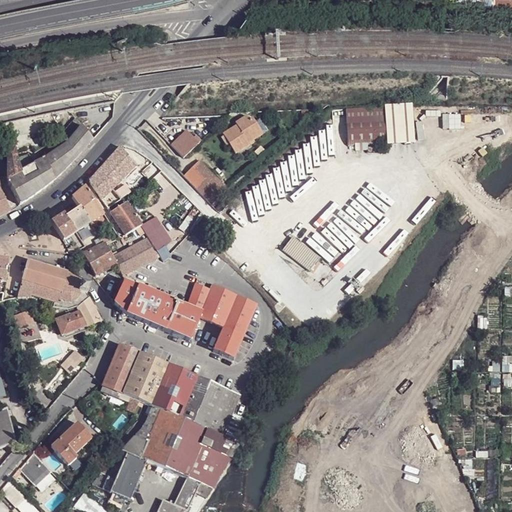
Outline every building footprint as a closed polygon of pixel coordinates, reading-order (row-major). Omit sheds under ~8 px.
[(511,0),(456,0),(453,2),(494,7),(511,8),(511,0)] [(387,143),(387,147),(412,146),(411,105),(385,106),(387,143)] [(385,106),(346,108),(348,145),(387,143),(385,106)] [(228,145),(234,155),(249,146),(248,143),(261,135),(251,117),(247,119),(245,116),(233,123),(234,125),(221,134),(223,136),(228,145)] [(83,128),(76,119),(65,131),(72,140),(83,128)] [(92,141),(83,128),(72,140),(69,144),(66,141),(62,144),(64,147),(44,160),(33,166),(28,154),(15,159),(14,151),(8,152),(6,152),(7,176),(7,182),(20,205),(31,198),(39,193),(50,184),(61,174),(65,170),(74,161),(92,141)] [(197,145),(184,131),(169,145),(168,146),(181,159),(197,145)] [(494,143),(499,137),(497,135),(491,141),(494,143)] [(89,182),(101,201),(120,183),(136,167),(120,148),(115,154),(112,156),(97,173),(94,177),(89,182)] [(227,190),(199,162),(192,169),(184,178),(211,206),(227,190)] [(104,215),(85,186),(73,197),(80,209),(90,224),(104,215)] [(0,216),(4,215),(11,211),(0,189),(0,188),(0,216)] [(127,196),(124,190),(119,194),(122,199),(123,199),(127,196)] [(141,226),(126,204),(110,213),(124,236),(125,236),(135,230),(140,227),(141,226)] [(90,224),(80,209),(64,216),(76,233),(90,224)] [(139,219),(157,250),(171,242),(153,211),(139,219)] [(64,216),(51,223),(62,241),(76,233),(64,216)] [(140,227),(135,230),(139,237),(144,234),(140,227)] [(284,251),(311,272),(309,275),(321,284),(333,269),(320,260),(321,259),(294,238),(284,251)] [(92,243),(96,248),(103,245),(100,239),(92,243)] [(154,253),(147,240),(112,258),(116,265),(122,277),(157,257),(154,253)] [(95,276),(116,265),(112,258),(104,244),(103,245),(96,248),(88,252),(82,254),(95,276)] [(167,257),(161,249),(156,252),(159,256),(160,258),(162,262),(168,258),(167,257)] [(0,281),(5,283),(8,260),(0,258),(0,281)] [(68,274),(27,262),(17,299),(30,299),(30,297),(53,304),(58,305),(59,303),(59,301),(70,305),(70,304),(76,300),(80,295),(80,293),(87,295),(88,292),(89,287),(82,285),(83,283),(73,279),(68,274)] [(124,281),(114,303),(126,314),(127,315),(166,332),(190,342),(195,330),(199,322),(201,318),(223,328),(213,352),(233,360),(243,337),(256,306),(259,300),(245,294),(242,300),(236,297),(211,286),(209,291),(196,285),(186,308),(179,305),(139,288),(124,281)] [(87,295),(80,293),(80,295),(76,300),(70,304),(70,305),(59,301),(59,303),(61,303),(60,306),(68,308),(75,305),(79,303),(87,295)] [(77,309),(89,299),(87,295),(79,303),(75,305),(77,309)] [(87,327),(101,321),(89,299),(77,309),(87,327)] [(87,327),(77,309),(55,320),(61,337),(87,327)] [(30,311),(13,316),(18,329),(34,324),(30,311)] [(0,337),(4,350),(10,349),(6,335),(0,337)] [(120,344),(102,386),(122,395),(137,401),(139,402),(144,404),(146,405),(150,407),(152,408),(164,413),(222,437),(223,437),(240,395),(224,389),(223,388),(196,377),(182,371),(168,365),(154,359),(140,353),(120,344)] [(122,395),(102,386),(100,391),(128,403),(126,410),(135,413),(137,407),(139,402),(137,401),(122,395)] [(90,476),(87,481),(94,486),(105,470),(119,453),(121,451),(132,441),(139,433),(145,424),(147,421),(152,408),(150,407),(146,405),(144,404),(138,419),(132,429),(125,437),(124,438),(115,446),(111,450),(102,461),(90,476)] [(232,441),(223,437),(222,437),(164,413),(152,408),(147,421),(145,424),(139,433),(132,441),(121,451),(146,462),(187,479),(191,469),(203,475),(211,478),(222,459),(232,441)] [(15,444),(6,410),(0,411),(0,448),(3,448),(15,444)] [(91,439),(77,424),(51,449),(66,464),(74,456),(91,439)] [(240,444),(232,441),(222,459),(228,464),(234,454),(240,444)] [(15,444),(3,448),(10,453),(16,447),(15,444)] [(146,462),(121,451),(120,454),(145,464),(146,462)] [(23,473),(35,487),(51,472),(33,453),(19,470),(23,473)] [(94,486),(102,489),(107,477),(110,478),(120,454),(119,453),(105,470),(94,486)] [(145,464),(120,454),(110,478),(107,477),(102,489),(129,501),(145,464)] [(228,464),(222,459),(211,478),(205,487),(212,490),(228,464)] [(203,475),(191,469),(187,479),(199,485),(203,475)] [(19,470),(12,477),(15,480),(23,473),(19,470)] [(211,478),(203,475),(199,485),(205,487),(211,478)] [(20,493),(9,481),(0,492),(10,502),(20,493)] [(174,506),(186,511),(198,487),(186,481),(174,506)] [(186,511),(197,511),(210,491),(198,487),(186,511)] [(25,498),(20,493),(10,502),(15,508),(25,498)] [(163,501),(157,511),(186,511),(174,506),(163,501)]
